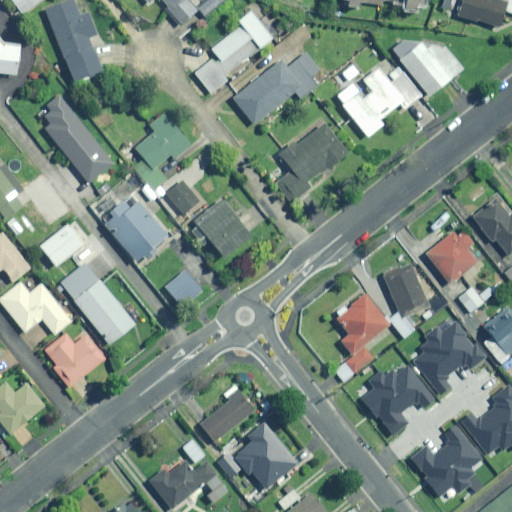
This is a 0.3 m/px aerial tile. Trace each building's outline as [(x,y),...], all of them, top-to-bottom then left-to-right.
[(11,0),(24,16),(44,0),(11,0)] [(80,17),(73,0),(71,0),(46,10),(73,83),(102,72),(89,38),(97,35),(89,13),(80,17)] [(197,11),(186,0),(145,0),(150,5),(155,0),(159,0),(181,26),(197,12),(197,11)] [(197,12),(203,18),(224,0),(209,0),(197,11),(197,12)] [(384,2),(384,0),(347,0),(346,7),(358,8),(359,4),(383,7),(384,2)] [(384,0),(384,2),(404,4),(403,11),(415,12),(416,6),(431,7),(432,0),(384,0)] [(508,0),(508,3),(497,0),(463,0),(458,16),(500,29),(505,12),(511,13),(511,0),(508,0)] [(252,12),(239,21),(208,45),(217,57),(196,72),(213,94),(234,78),(229,72),(272,39),(252,12)] [(439,52),(434,45),(427,50),(420,43),(414,48),(406,39),(391,51),(429,97),(463,70),(445,47),(439,52)] [(1,47),(0,44),(0,73),(17,75),(19,48),(1,47)] [(323,74),(306,53),(287,69),(281,61),(233,100),(254,126),(295,93),(301,100),(319,86),(315,81),(323,74)] [(391,84),(379,68),(363,80),(373,93),(364,100),(352,85),(336,97),(368,138),(384,126),(380,121),(400,105),(405,110),(422,97),(403,74),(391,84)] [(46,127),(41,131),(90,185),(118,159),(59,93),(41,109),(44,112),(38,118),(46,127)] [(194,148),(179,131),(164,114),(149,127),(154,133),(135,149),(144,160),(133,169),(157,197),(164,191),(159,185),(169,177),(159,165),(171,154),(178,162),(194,148)] [(346,155),(323,124),(295,144),(280,155),(293,173),(278,184),(291,203),(310,189),(306,184),(346,155)] [(0,167),(4,165),(0,159),(0,213),(5,221),(26,205),(0,170),(0,167)] [(199,203),(183,182),(167,194),(183,216),(199,203)] [(251,238),(222,200),(188,227),(200,242),(206,237),(224,259),(251,238)] [(511,215),(509,218),(496,201),(473,219),(491,243),(495,240),(508,257),(511,253),(511,215)] [(167,237),(138,203),(129,210),(124,204),(102,222),(136,263),(167,237)] [(84,245),(69,225),(40,247),(56,267),(84,245)] [(474,245),(460,228),(426,254),(450,286),(479,264),(467,250),(474,245)] [(0,236),(0,270),(2,269),(13,283),(31,269),(3,234),(0,236)] [(113,270),(100,253),(61,283),(109,346),(134,326),(100,281),(113,270)] [(430,307),(408,265),(382,278),(404,321),(430,307)] [(203,290),(184,270),(164,288),(183,309),(203,290)] [(29,295),(20,283),(0,299),(0,301),(25,333),(42,319),(55,336),(72,322),(42,285),(29,295)] [(483,303),(472,288),(459,298),(470,313),(483,303)] [(391,326),(365,295),(337,319),(349,334),(340,341),(353,357),(347,362),(357,374),(376,358),(366,347),(391,326)] [(511,314),(507,309),(484,328),(492,337),(483,343),(501,364),(511,355),(511,314)] [(412,331),(397,313),(389,320),(403,338),(412,331)] [(456,353),(439,331),(419,347),(436,369),(456,353)] [(105,359),(85,334),(73,344),(65,334),(44,350),(56,365),(53,368),(69,388),(105,359)] [(353,375),(344,363),(334,371),(343,383),(353,375)] [(438,413),(404,370),(369,397),(380,411),(390,403),(403,419),(393,427),(404,440),(438,413)] [(453,393),(444,381),(432,390),(441,402),(453,393)] [(15,393),(6,382),(0,386),(0,421),(11,435),(45,407),(25,384),(15,393)] [(254,411),(234,386),(224,394),(229,401),(200,425),(215,443),(254,411)] [(297,463),(263,424),(247,438),(252,444),(234,460),(228,454),(218,463),(231,478),(244,466),(266,491),(297,463)] [(437,448),(434,450),(447,467),(445,469),(453,479),(450,481),(464,499),(483,484),(471,468),(478,463),(475,458),(480,454),(468,438),(462,443),(450,427),(432,441),(437,448)] [(182,449),(196,466),(189,472),(184,465),(170,476),(164,469),(149,480),(173,510),(206,484),(212,492),(207,495),(213,503),(228,492),(214,475),(217,473),(192,441),(182,449)] [(511,511),(511,488),(483,511),(511,511)] [(299,499),(293,491),(279,502),(285,510),(299,499)] [(326,511),(312,494),(289,511),(326,511)]
